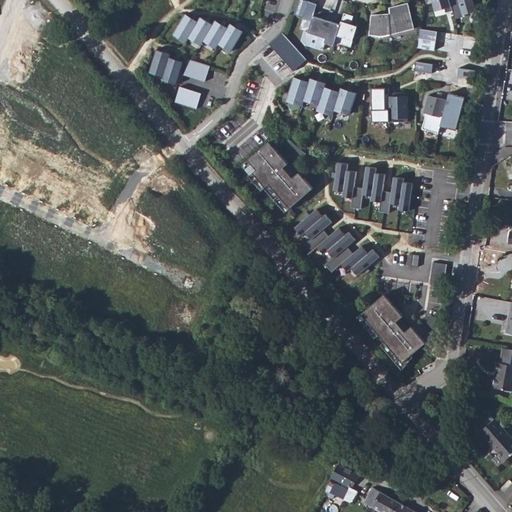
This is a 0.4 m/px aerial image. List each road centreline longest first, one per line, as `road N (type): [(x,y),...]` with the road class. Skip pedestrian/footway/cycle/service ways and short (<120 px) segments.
road 1 (unclassified): [(184,143),(404,398)]
road 2 (residential): [(486,132),(449,367),(404,398)]
road 3 (unclassified): [(57,0),(184,143)]
road 4 (residential): [(184,143),(227,105),(241,59),(277,27),(286,0)]
road 5 (residential): [(505,0),(486,132)]
road 6 (residential): [(346,453),(416,493),(458,463)]
road 7 (residential): [(106,241),(136,177),(184,143)]
